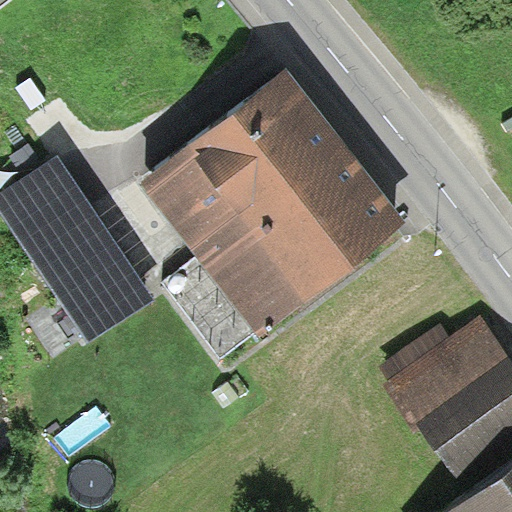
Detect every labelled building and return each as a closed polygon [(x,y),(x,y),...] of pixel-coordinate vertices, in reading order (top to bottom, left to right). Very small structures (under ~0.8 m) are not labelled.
[(290,77),(141,191),(195,261),(255,337),(260,344),(408,230),(290,77)] [(58,159),(0,197),(0,210),(90,347),(154,305),(58,159)] [(222,363),(255,337),(195,261),(162,287),(222,363)] [(459,472),(511,435),(511,347),(482,305),(450,327),(442,315),(382,356),(389,366),(386,368),(459,472)] [(511,511),(511,435),(459,472),(437,489),(438,491),(408,511),(511,511)]
